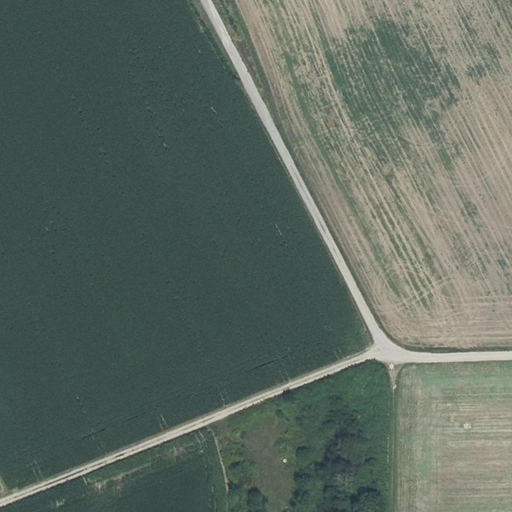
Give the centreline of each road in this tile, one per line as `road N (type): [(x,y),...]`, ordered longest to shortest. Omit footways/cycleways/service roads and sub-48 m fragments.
road 1 (track): [(0,503),(386,347),(393,375),(389,511)]
road 2 (unclassified): [(204,0),(386,347),(412,357),(511,356)]
